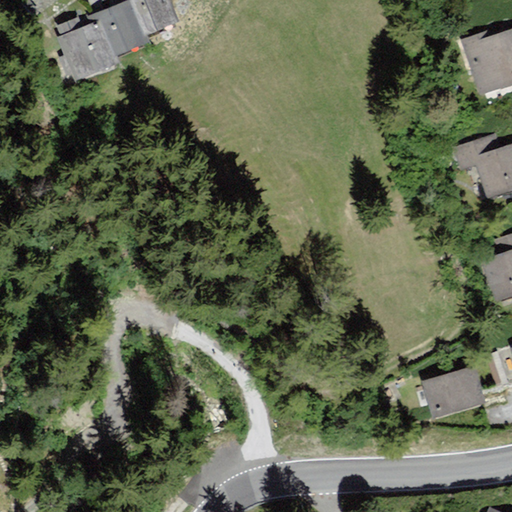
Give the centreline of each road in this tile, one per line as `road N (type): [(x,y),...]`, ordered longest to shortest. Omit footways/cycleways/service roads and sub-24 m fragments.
road 1 (tertiary): [(511,461),(238,484),(205,511)]
road 2 (track): [(120,416),(86,434),(42,493),(17,511)]
